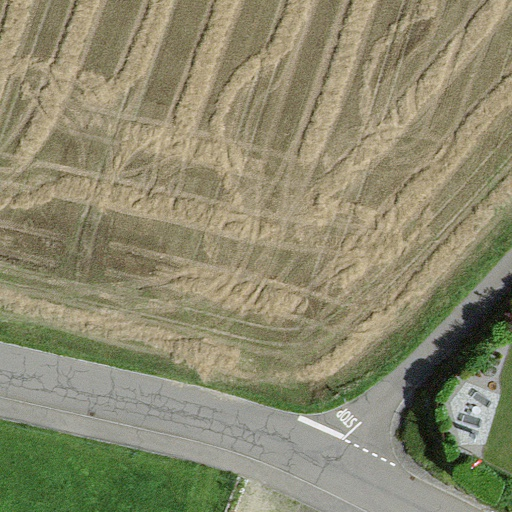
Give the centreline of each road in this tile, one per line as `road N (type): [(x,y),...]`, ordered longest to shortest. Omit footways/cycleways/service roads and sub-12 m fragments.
road 1 (residential): [(324,460),(207,414),(0,368)]
road 2 (residential): [(511,265),(324,460)]
